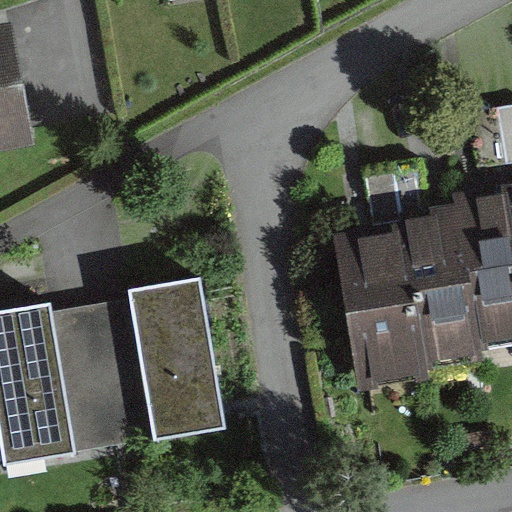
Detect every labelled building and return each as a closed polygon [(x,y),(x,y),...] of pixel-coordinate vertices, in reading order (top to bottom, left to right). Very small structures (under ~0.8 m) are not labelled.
[(4,23),(0,23),(0,130),(24,126),(4,23)] [(511,333),(511,194),(462,203),(463,213),(483,338),(511,333)] [(483,338),(463,213),(401,223),(402,231),(422,357),(484,348),(483,338)] [(422,357),(402,231),(340,241),(362,381),(424,371),(422,357)] [(197,277),(131,288),(156,434),(222,422),(197,277)] [(49,300),(0,307),(0,419),(7,461),(73,450),(49,300)]
